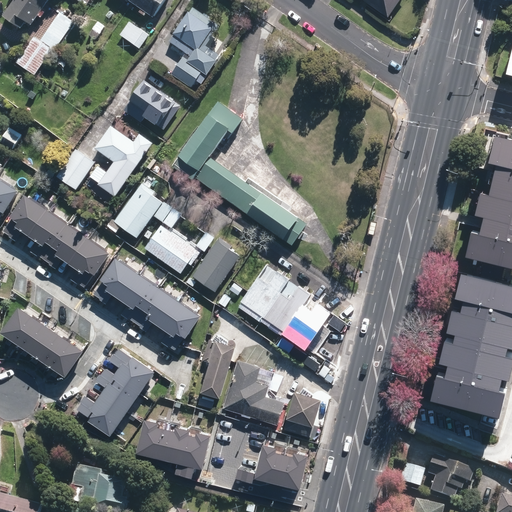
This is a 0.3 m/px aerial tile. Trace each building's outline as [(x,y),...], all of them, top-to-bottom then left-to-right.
[(33,22),(48,0),(13,0),(5,13),(23,26),(28,19),(33,22)] [(58,0),(65,4),(40,40),(34,36),(16,61),(34,74),(52,50),(53,51),(80,13),(70,6),(74,0),(58,0)] [(155,15),(165,0),(134,0),(135,0),(143,6),(140,10),(146,14),(148,10),(155,15)] [(399,0),(361,0),(387,18),(399,0)] [(191,8),(175,31),(176,32),(171,39),(192,54),(190,57),(185,54),(173,72),(193,85),(203,70),(208,73),(219,58),(201,45),(215,25),(191,8)] [(150,32),(131,19),(121,33),(141,46),(150,32)] [(511,52),(508,51),(502,80),(511,82),(511,52)] [(166,127),(183,103),(145,78),(125,107),(143,120),(147,114),(166,127)] [(228,120),(211,107),(180,148),(198,161),(228,120)] [(136,138),(113,122),(97,145),(116,159),(113,164),(120,169),(124,164),(134,171),(155,141),(142,131),(136,138)] [(11,124),(3,139),(15,146),(24,131),(11,124)] [(511,135),(497,131),(483,187),(511,194),(511,135)] [(78,187),(97,160),(77,147),(59,174),(78,187)] [(209,154),(193,176),(280,240),(297,218),(209,154)] [(140,235),(166,199),(155,192),(157,189),(144,180),(116,219),(140,235)] [(0,217),(16,195),(0,184),(0,217)] [(511,194),(483,187),(467,249),(511,260),(511,194)] [(106,256),(23,198),(0,230),(0,235),(13,245),(20,235),(34,244),(27,253),(51,270),(57,261),(73,273),(68,281),(82,291),(106,256)] [(166,200),(156,214),(164,219),(174,205),(166,200)] [(174,226),(184,212),(175,206),(165,220),(174,226)] [(147,245),(183,271),(190,261),(193,263),(203,250),(163,222),(147,245)] [(217,235),(208,229),(198,243),(207,249),(217,235)] [(194,273),(218,289),(243,253),(232,245),(234,242),(221,233),(194,273)] [(197,319),(114,261),(88,297),(104,308),(111,298),(124,307),(118,316),(142,333),(148,324),(164,336),(158,343),(172,353),(197,319)] [(264,314),(290,278),(292,276),(280,267),(278,269),(268,262),(242,299),(264,314)] [(511,278),(462,266),(446,329),(511,345),(511,278)] [(199,278),(192,274),(188,280),(195,285),(199,278)] [(290,278),(264,314),(286,330),(307,300),(312,294),(313,292),(301,283),(300,285),(290,278)] [(240,293),(244,286),(236,280),(231,287),(240,293)] [(307,300),(286,330),(309,346),(335,310),(321,300),(317,306),(307,300)] [(17,309),(0,331),(0,337),(56,379),(76,352),(17,309)] [(511,345),(446,329),(431,392),(501,409),(511,363),(511,345)] [(220,339),(212,336),(205,358),(213,361),(204,389),(222,395),(238,343),(220,337),(220,339)] [(105,438),(148,373),(112,349),(101,365),(112,372),(107,380),(96,373),(89,384),(98,390),(88,406),(79,401),(70,415),(105,438)] [(225,406),(280,422),(287,400),(268,394),(272,382),(258,378),(263,364),(239,357),(225,406)] [(285,427),(312,435),(324,395),(297,388),(285,427)] [(198,468),(205,438),(143,425),(136,454),(198,468)] [(293,497),(305,453),(259,441),(251,471),(234,467),(230,481),(293,497)] [(477,471),(436,456),(429,474),(437,477),(432,491),(455,500),(459,489),(464,491),(467,481),(472,483),(477,471)] [(422,484),(427,468),(407,462),(402,479),(422,484)] [(79,463),(71,498),(95,503),(95,505),(128,511),(131,497),(126,496),(130,478),(104,473),(105,468),(79,463)] [(0,511),(6,511),(12,494),(3,491),(5,483),(0,481),(0,511)] [(497,511),(511,511),(511,494),(503,492),(497,511)] [(12,494),(6,511),(41,511),(45,503),(12,494)] [(445,511),(448,504),(418,497),(415,510),(401,507),(400,511),(445,511)]
